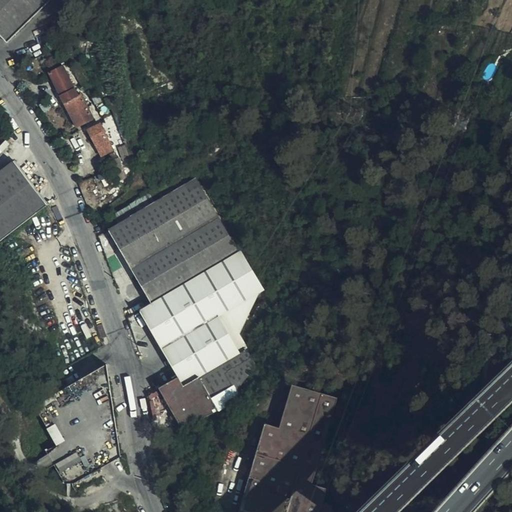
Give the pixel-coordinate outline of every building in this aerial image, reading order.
[(0,0),(0,35),(7,43),(50,0),(0,0)] [(63,66),(49,74),(56,88),(77,128),(93,120),(81,96),(78,97),(63,66)] [(38,106),(43,114),(52,108),(48,101),(38,106)] [(102,156),(113,151),(100,124),(89,130),(102,156)] [(11,143),(6,139),(0,144),(0,156),(12,144),(11,143)] [(0,241),(47,205),(14,161),(0,171),(0,241)] [(155,203),(119,224),(109,231),(150,303),(151,304),(195,281),(219,268),(241,257),(195,179),(155,203)] [(125,208),(114,215),(119,224),(155,203),(150,194),(125,208)] [(249,315),(219,268),(195,281),(151,304),(140,311),(178,378),(160,388),(182,428),(230,401),(245,377),(256,370),(238,337),(249,315)] [(46,452),(65,483),(74,483),(120,457),(106,365),(35,406),(57,446),(46,452)] [(241,511),(332,511),(331,506),(321,504),(325,490),(324,489),(316,487),(311,485),(336,399),(293,386),(281,429),(266,424),(241,511)]
